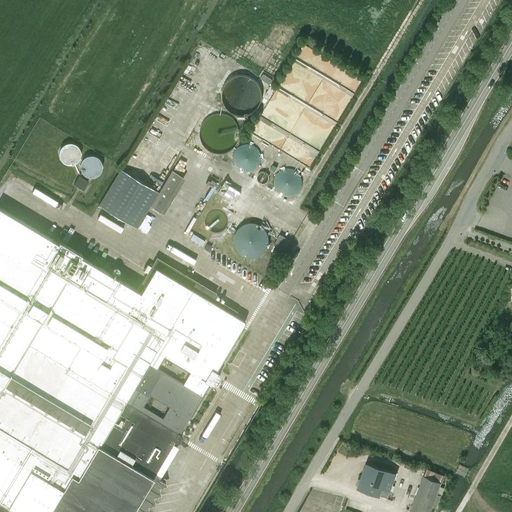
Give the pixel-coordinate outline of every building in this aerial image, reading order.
[(263,74),(260,78),(270,84),(272,79),(263,74)] [(81,174),(98,175),(100,155),(82,154),(81,174)] [(187,170),(185,158),(177,159),(178,171),(187,170)] [(99,205),(104,208),(136,228),(158,191),(120,168),(99,205)] [(74,184),(83,189),(88,181),(79,175),(74,184)] [(226,181),(219,190),(234,201),(241,192),(226,181)] [(174,439),(176,440),(176,441),(177,441),(178,441),(179,440),(182,436),(182,435),(182,434),(182,433),(181,433),(181,432),(179,431),(180,429),(180,430),(181,429),(180,429),(185,421),(186,420),(185,420),(190,412),(191,413),(191,412),(195,404),(196,404),(196,403),(201,395),(202,395),(201,394),(206,387),(207,386),(206,386),(209,382),(211,383),(212,384),(213,384),(215,384),(216,383),(217,382),(220,377),(220,375),(220,374),(220,373),(218,371),(216,370),(218,366),(219,366),(219,365),(223,357),(224,358),(224,357),(229,349),(229,348),(234,340),(235,340),(234,339),(239,332),(240,331),(239,331),(244,323),(245,323),(244,322),(245,322),(245,321),(244,320),(244,319),(243,319),(235,315),(236,314),(156,266),(141,292),(81,256),(81,255),(80,255),(64,246),(59,243),(0,207),(0,498),(23,511),(131,511),(153,477),(152,476),(174,439)] [(193,234),(190,239),(202,246),(205,241),(193,234)] [(274,244),(279,248),(285,237),(280,234),(274,244)] [(387,498),(397,473),(367,463),(361,479),(359,479),(357,485),(359,487),(387,498)] [(164,477),(161,478),(154,473),(152,476),(153,477),(131,511),(148,511),(147,506),(155,504),(153,496),(160,495),(159,487),(166,485),(164,477)] [(440,486),(442,482),(424,476),(411,511),(412,511),(430,511),(433,506),(437,507),(441,496),(437,495),(440,486)]
